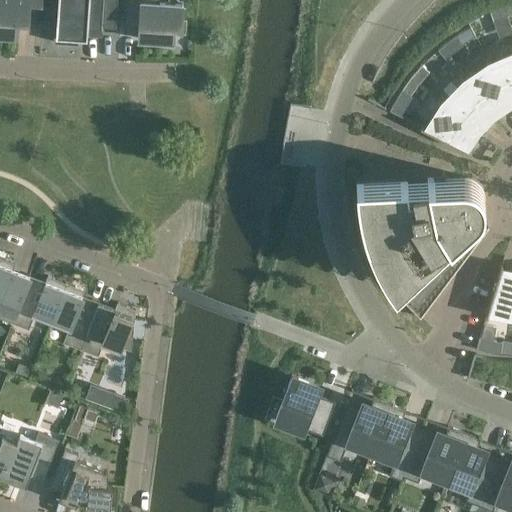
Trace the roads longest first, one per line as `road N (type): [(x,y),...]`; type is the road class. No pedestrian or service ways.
road 1 (residential): [(128,511),(159,289),(0,227)]
road 2 (residential): [(392,335),(348,257),(333,182),(343,99),(361,53),(403,0)]
road 3 (residential): [(170,74),(0,67)]
road 4 (residential): [(420,365),(497,222)]
